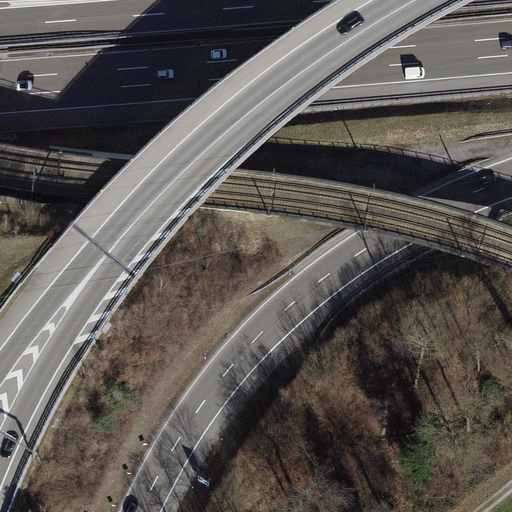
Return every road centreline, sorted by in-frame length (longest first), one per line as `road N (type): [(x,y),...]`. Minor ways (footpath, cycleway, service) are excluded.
road 1 (motorway): [(0,87),(511,46)]
road 2 (motorway): [(141,511),(201,406),(290,305),(418,218),(511,178)]
road 3 (motorway): [(416,0),(263,101),(107,254)]
road 4 (motorway): [(285,0),(0,27)]
road 5 (motorway): [(107,254),(0,463)]
road 6 (motorway): [(107,254),(40,316),(0,369)]
